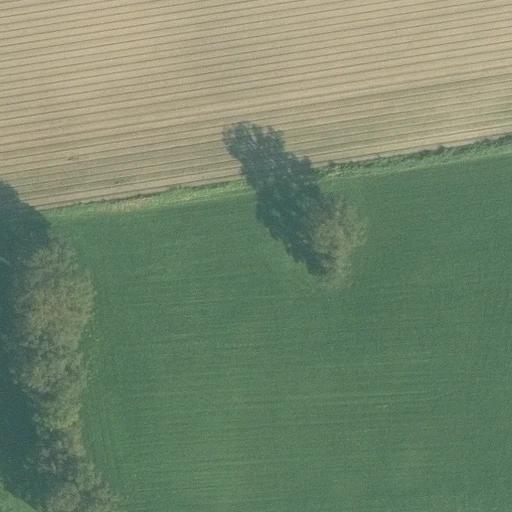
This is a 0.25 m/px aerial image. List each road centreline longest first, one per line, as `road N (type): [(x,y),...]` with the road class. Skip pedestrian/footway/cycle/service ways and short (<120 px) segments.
road 1 (track): [(0,292),(44,511)]
road 2 (track): [(132,211),(0,234)]
